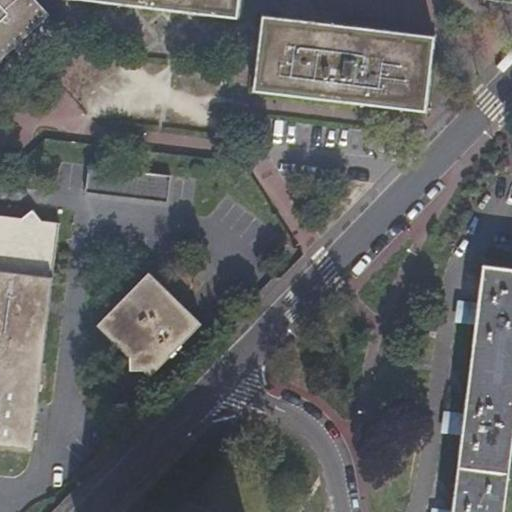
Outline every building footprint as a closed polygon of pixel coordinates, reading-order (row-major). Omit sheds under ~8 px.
[(0,0),(0,60),(48,15),(34,0),(0,0)] [(241,0),(66,0),(66,1),(239,20),(241,0)] [(255,94),(427,114),(436,37),(264,17),(255,94)] [(171,176),(90,165),(86,192),(168,203),(171,176)] [(0,443),(31,448),(59,222),(41,220),(33,210),(22,218),(0,214),(0,443)] [(503,511),(511,441),(511,266),(483,263),(477,303),(472,302),(473,301),(463,300),(461,318),(470,319),(470,317),(476,318),(463,415),(458,414),(458,412),(449,411),(446,430),(456,431),(456,429),(461,430),(450,511),(447,511),(446,511),(446,510),(436,509),(435,511),(503,511)] [(201,323),(149,272),(97,324),(129,356),(128,370),(142,370),(149,376),(201,323)]
